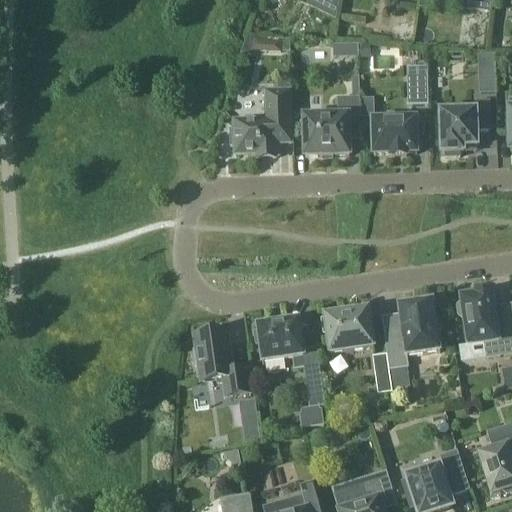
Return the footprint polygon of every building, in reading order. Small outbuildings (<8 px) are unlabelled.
[(311,0),(308,6),(335,20),(339,0),(311,0)] [(465,0),(464,11),(492,14),(493,0),(465,0)] [(253,39),(252,52),(280,54),(281,41),(253,39)] [(370,72),(397,70),(394,47),(368,50),(370,72)] [(408,108),(428,107),(427,69),(407,70),(408,108)] [(276,160),(276,146),(291,146),(291,142),(293,142),(292,93),(265,94),(266,122),(234,123),(234,132),(229,132),(230,149),(235,148),(235,157),(257,156),(258,161),(276,160)] [(361,132),(360,100),(338,101),(339,119),(323,120),(323,116),(308,116),(308,120),(304,120),(305,124),(301,124),(301,139),(305,139),(305,159),(322,159),(333,159),(333,158),(349,158),(349,133),(361,132)] [(460,159),(460,155),(464,154),(464,149),(477,149),(477,133),(491,133),(490,102),(475,103),(476,113),(440,114),(442,155),(446,155),(446,160),(460,159)] [(403,122),(403,118),(390,118),(390,123),(373,123),(373,134),(370,134),(371,146),(373,146),(374,157),(391,157),(391,160),(407,160),(407,156),(417,156),(416,122),(403,122)] [(511,325),(497,328),(491,295),(475,297),(475,299),(461,301),(462,306),(459,306),(457,309),(458,318),(461,320),(464,319),(469,348),(485,346),(487,360),(511,356),(511,325)] [(435,319),(433,303),(410,307),(398,309),(402,332),(384,335),(390,373),(409,370),(408,359),(441,354),(438,333),(441,332),(439,318),(435,319)] [(374,350),(368,313),(340,317),(339,314),(326,316),(327,319),(325,319),(325,322),(322,322),(324,335),(327,335),(330,356),(374,350)] [(304,359),(299,323),(257,329),(258,334),(254,334),(256,347),(260,346),(262,365),(293,361),(294,372),(305,370),(303,359),(304,359)] [(222,334),(221,330),(206,333),(207,336),(195,338),(197,353),(194,353),(196,368),(199,368),(201,384),(217,381),(218,386),(224,385),(226,400),(251,396),(247,371),(234,373),(233,365),(230,366),(226,333),(222,334)] [(379,396),(393,394),(387,358),(374,360),(379,396)] [(309,410),(325,408),(320,373),(304,375),(309,410)] [(254,403),(238,405),(244,446),(259,444),(254,403)] [(492,497),(511,490),(511,465),(511,462),(511,461),(511,427),(488,435),(493,454),(479,458),(492,497)] [(469,492),(457,454),(440,459),(444,470),(433,473),(432,472),(406,480),(407,483),(402,485),(410,510),(415,509),(416,511),(445,511),(452,510),(448,498),(452,497),(452,498),(469,492)] [(324,511),(316,483),(300,488),(306,511),(324,511)] [(384,511),(397,508),(389,483),(363,491),(367,505),(346,511),(384,511)] [(252,511),(250,498),(221,503),(222,511),(252,511)]
